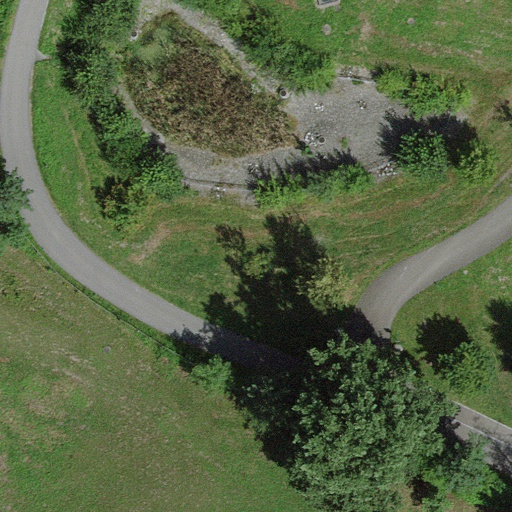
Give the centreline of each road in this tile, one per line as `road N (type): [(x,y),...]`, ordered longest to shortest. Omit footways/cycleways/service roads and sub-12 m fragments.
road 1 (unclassified): [(337,386),(146,308),(48,230),(14,140),(21,49),(35,0)]
road 2 (unclassified): [(337,386),(511,463)]
